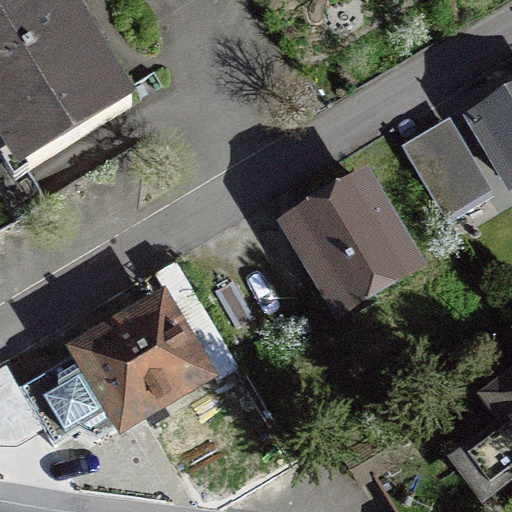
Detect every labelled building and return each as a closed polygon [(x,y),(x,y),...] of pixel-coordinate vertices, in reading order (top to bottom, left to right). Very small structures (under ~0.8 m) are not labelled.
[(0,0),(0,128),(26,171),(131,106),(66,0),(0,0)] [(511,97),(473,120),(511,185),(511,97)] [(494,174),(459,116),(415,142),(450,200),(494,174)] [(305,205),(312,217),(292,229),(342,312),(412,269),(363,187),(335,203),(328,192),(305,205)] [(96,442),(203,378),(161,306),(20,390),(54,447),(78,433),(96,442)] [(511,384),(491,400),(510,426),(460,463),(485,497),(511,476),(511,384)] [(392,429),(345,457),(361,485),(408,457),(392,429)]
